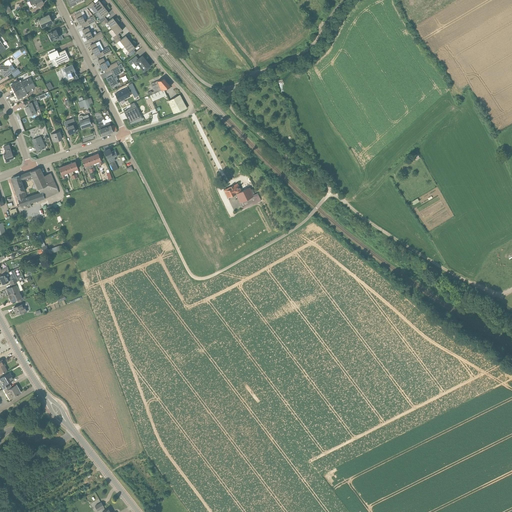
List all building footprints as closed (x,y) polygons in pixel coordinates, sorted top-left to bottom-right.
[(37,7),(37,6),(43,3),(41,0),(29,0),(30,2),(33,9),(37,7)] [(95,4),(93,2),(87,6),(88,7),(90,9),(93,6),(98,12),(106,5),(103,1),(101,3),(99,1),(95,4)] [(106,5),(98,12),(103,18),(99,20),(101,23),(106,19),(104,17),(109,13),(107,11),(109,9),(106,5)] [(84,20),(80,12),(74,15),(80,25),(81,24),(83,28),(96,21),(93,16),(84,20)] [(41,23),(43,26),(52,22),(49,15),(39,20),(40,23),(41,23)] [(108,22),(106,19),(101,23),(103,26),(107,23),(111,29),(119,23),(116,19),(114,20),(113,18),(108,22)] [(123,27),(119,23),(111,29),(116,35),(113,38),(115,40),(120,36),(118,34),(122,30),(121,28),(123,27)] [(92,36),(88,28),(82,30),(87,41),(89,40),(90,43),(103,36),(101,32),(92,36)] [(57,42),(59,41),(63,39),(61,36),(59,37),(56,30),(48,34),(52,41),(56,39),(57,42)] [(120,36),(115,40),(114,41),(116,44),(120,41),(124,47),(132,41),(129,37),(127,38),(126,36),(121,39),(119,37),(120,36)] [(135,45),(132,41),(124,47),(129,53),(128,54),(130,56),(133,54),(131,52),(135,48),(134,46),(135,45)] [(100,51),(96,43),(90,46),(95,56),(96,55),(98,58),(111,52),(109,47),(100,51)] [(66,61),(65,60),(69,58),(65,50),(58,53),(57,50),(48,55),(51,60),(52,59),(55,66),(66,61)] [(128,62),(131,65),(136,61),(144,72),(150,66),(142,56),(138,59),(136,56),(128,62)] [(107,66),(103,58),(97,61),(102,71),(104,70),(105,73),(111,71),(118,67),(116,62),(107,66)] [(4,78),(8,75),(13,72),(12,71),(15,70),(11,64),(8,60),(0,65),(0,68),(3,74),(2,75),(4,78)] [(59,69),(65,83),(65,82),(74,78),(77,77),(76,75),(76,74),(72,65),(64,68),(64,67),(59,69)] [(121,72),(118,67),(111,71),(113,74),(106,78),(109,84),(112,83),(113,85),(118,82),(116,79),(118,78),(116,75),(121,72)] [(14,92),(33,83),(30,78),(22,82),(21,80),(11,85),(14,92)] [(144,79),(135,86),(137,88),(146,82),(144,79)] [(164,90),(165,89),(170,87),(163,79),(151,84),(152,86),(154,91),(152,92),(152,94),(164,90)] [(18,99),(28,94),(27,92),(35,88),(33,83),(14,92),(18,99)] [(132,83),(128,85),(134,98),(138,96),(132,83)] [(116,93),(119,100),(130,94),(127,87),(116,93)] [(150,95),(152,101),(166,95),(164,90),(152,94),(150,95)] [(167,102),(174,115),(186,108),(179,95),(167,102)] [(35,113),(35,111),(39,109),(37,102),(36,100),(35,97),(28,100),(29,102),(29,103),(28,103),(29,106),(25,108),(26,110),(27,113),(29,116),(35,113)] [(90,105),(87,99),(82,101),(85,109),(87,108),(90,107),(90,105)] [(136,107),(125,112),(127,115),(131,123),(142,118),(136,107)] [(103,117),(102,117),(100,112),(94,115),(101,136),(113,131),(111,126),(109,122),(105,123),(103,117)] [(91,125),(89,119),(88,115),(83,116),(82,116),(81,115),(79,116),(78,117),(78,118),(78,120),(79,122),(81,128),(91,125)] [(68,120),(69,123),(65,124),(66,127),(67,126),(69,134),(76,132),(73,124),(75,124),(73,118),(68,120)] [(59,132),(51,134),(54,142),(62,139),(59,132)] [(45,148),(40,137),(32,140),(37,151),(45,148)] [(4,158),(6,163),(10,161),(10,160),(13,159),(11,152),(12,152),(9,145),(3,147),(6,154),(3,155),(4,158)] [(115,150),(111,152),(110,149),(107,150),(106,149),(104,150),(104,151),(104,152),(109,163),(115,160),(114,157),(117,155),(115,150)] [(100,165),(102,165),(98,153),(93,155),(95,163),(99,162),(100,165)] [(87,157),(91,168),(94,168),(92,164),(95,163),(93,155),(87,157)] [(90,173),(93,172),(91,168),(87,157),(82,159),(85,167),(88,166),(90,173)] [(72,171),(78,169),(75,162),(70,164),(72,171)] [(118,170),(118,169),(114,162),(110,164),(114,173),(118,170)] [(67,173),(72,171),(70,164),(64,166),(67,173)] [(64,174),(67,173),(64,166),(59,168),(63,179),(65,178),(64,174)] [(59,193),(53,179),(51,174),(44,177),(39,168),(31,172),(33,176),(40,192),(24,198),(23,194),(20,195),(19,193),(18,193),(18,190),(15,191),(20,207),(44,198),(45,199),(59,193)] [(21,180),(20,176),(11,179),(15,191),(18,190),(18,193),(19,193),(20,195),(23,194),(22,191),(24,191),(21,180)] [(241,191),(240,188),(237,183),(233,186),(232,186),(230,187),(231,189),(226,191),(229,197),(236,194),(243,209),(261,201),(257,193),(253,195),(253,194),(254,194),(252,189),(250,189),(249,187),(241,191)] [(39,243),(41,248),(45,246),(43,242),(40,235),(36,237),(39,243)] [(23,276),(17,278),(13,270),(9,272),(2,275),(0,275),(0,281),(1,281),(3,284),(10,281),(11,284),(19,281),(24,279),(23,276)] [(19,291),(23,290),(19,281),(11,284),(12,286),(6,289),(7,292),(9,291),(10,295),(19,291)] [(23,300),(22,297),(21,298),(19,291),(10,295),(9,295),(9,296),(10,295),(11,299),(10,299),(11,302),(17,300),(18,302),(23,300)] [(27,312),(25,307),(23,308),(22,305),(13,308),(16,315),(23,312),(23,313),(27,312)] [(0,383),(4,389),(10,385),(8,383),(13,380),(9,373),(0,378),(0,383)] [(10,385),(4,389),(9,399),(21,393),(16,385),(11,388),(10,385)] [(98,511),(104,507),(101,503),(95,506),(98,511)]
